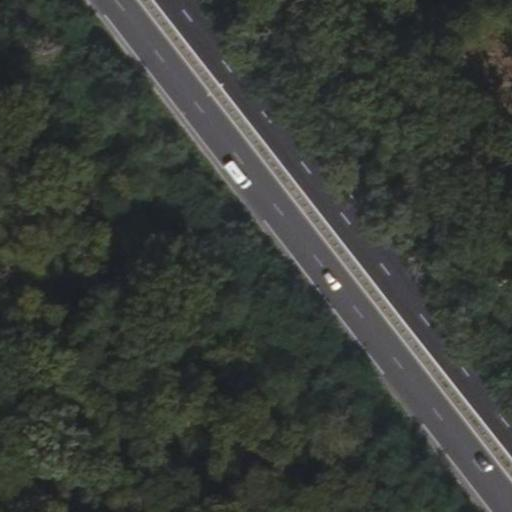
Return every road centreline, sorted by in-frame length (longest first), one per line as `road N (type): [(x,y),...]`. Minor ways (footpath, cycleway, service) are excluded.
road 1 (trunk): [(114,0),(511,509)]
road 2 (trunk): [(511,430),(179,0)]
